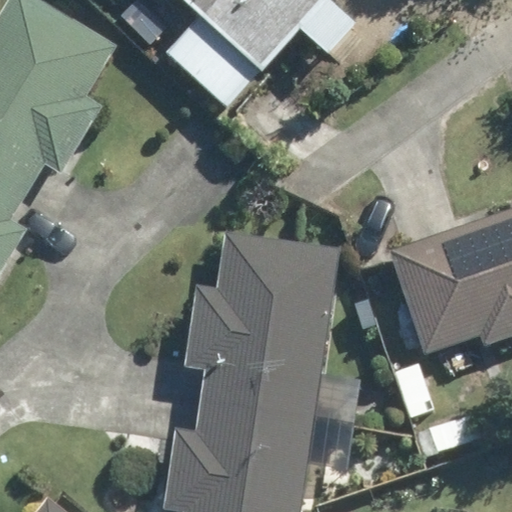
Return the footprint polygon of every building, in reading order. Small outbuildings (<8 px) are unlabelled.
[(0,175),(41,200),(46,193),(57,175),(97,108),(128,58),(33,0),(27,0),(0,44),(0,175)] [(183,0),(212,27),(179,63),(238,118),(349,0),(183,0)] [(0,267),(22,231),(41,200),(0,175),(0,267)] [(511,222),(400,261),(435,362),(492,344),(511,337),(511,222)] [(239,245),(214,415),(322,431),(348,262),(239,245)] [(349,315),(358,339),(377,332),(368,308),(349,315)] [(214,415),(198,511),(310,511),(319,449),(322,431),(214,415)] [(465,424),(429,436),(439,466),(476,452),(465,424)] [(342,429),(326,428),(325,447),(341,448),(342,429)]
